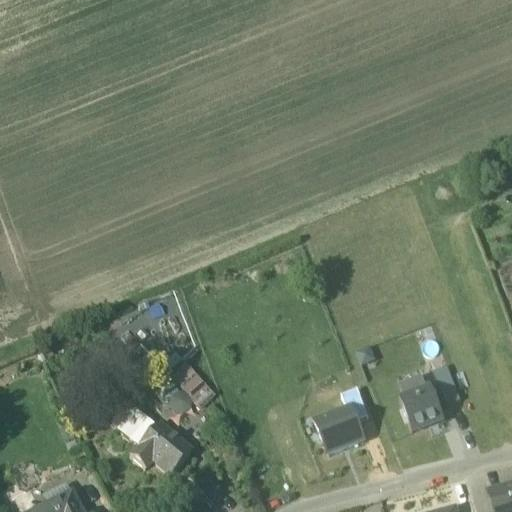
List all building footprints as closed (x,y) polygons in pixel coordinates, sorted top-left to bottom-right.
[(179,394),(195,380),(184,368),(169,382),(179,394)] [(432,376),(438,389),(452,383),(446,370),(432,376)] [(179,394),(198,415),(214,401),(195,380),(179,394)] [(399,391),(404,402),(425,394),(421,382),(399,391)] [(438,389),(446,410),(460,405),(452,383),(438,389)] [(162,408),(177,396),(170,388),(155,400),(162,408)] [(398,404),(411,437),(443,424),(430,392),(425,394),(404,402),(398,404)] [(354,420),(365,416),(357,394),(346,398),(351,411),(354,420)] [(137,451),(156,431),(132,410),(114,431),(137,451)] [(351,411),(313,426),(326,460),(364,445),(354,420),(351,411)] [(151,465),(169,481),(189,458),(157,429),(156,431),(137,451),(129,460),(144,473),(151,465)] [(44,511),(48,511),(72,501),(65,489),(39,501),(44,511)] [(511,511),(511,493),(488,500),(491,511),(511,511)] [(76,511),(72,501),(48,511),(76,511)]
